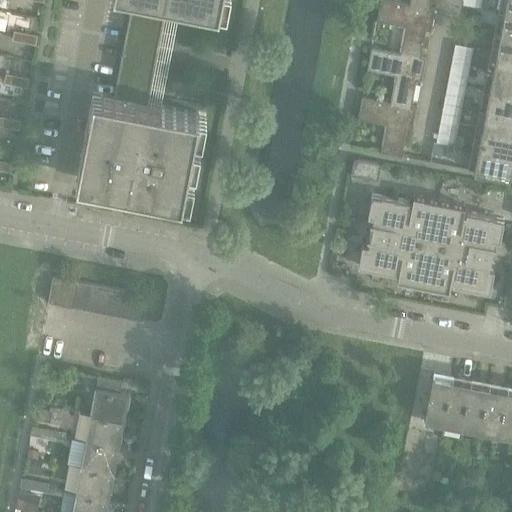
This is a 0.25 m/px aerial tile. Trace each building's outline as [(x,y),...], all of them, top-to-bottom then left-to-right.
[(182,201),(194,137),(199,113),(161,106),(160,106),(147,103),(166,0),(168,0),(181,2),(181,3),(218,10),(220,0),(132,0),(130,12),(129,12),(128,14),(129,14),(126,33),(125,33),(124,35),(125,36),(122,54),(121,54),(120,57),(121,57),(118,76),(117,75),(116,78),(117,78),(113,97),(101,94),(97,115),(88,113),(80,159),(88,160),(84,182),(182,201)] [(435,8),(430,7),(409,3),(391,0),(380,0),(376,21),(405,26),(400,52),(421,56),(423,47),(427,48),(430,36),(425,35),(426,31),(431,31),(435,8)] [(511,13),(504,12),(500,32),(511,34),(511,13)] [(24,42),(25,33),(14,30),(12,40),(24,42)] [(511,34),(500,32),(496,52),(511,54),(511,34)] [(35,45),(37,35),(25,33),(24,42),(35,45)] [(400,52),(371,47),(367,70),(395,75),(390,102),(411,105),(416,79),(421,80),(426,57),(421,56),(400,52)] [(511,54),(496,52),(492,72),(511,75),(511,54)] [(511,75),(492,72),(489,91),(511,95),(511,75)] [(15,85),(17,76),(5,73),(3,83),(15,85)] [(27,87),(29,78),(17,76),(15,85),(27,87)] [(511,95),(489,91),(485,111),(511,116),(511,95)] [(390,102),(362,96),(357,119),(386,124),(381,152),(401,156),(407,129),(412,129),(416,107),(411,105),(390,102)] [(511,116),(485,111),(481,131),(511,136),(511,116)] [(0,126),(7,127),(9,118),(0,116),(0,126)] [(19,130),(21,120),(9,118),(7,127),(19,130)] [(511,136),(481,131),(477,150),(511,157),(511,136)] [(456,135),(454,145),(460,146),(462,136),(456,135)] [(434,141),(432,155),(440,156),(442,143),(436,142),(434,141)] [(511,162),(511,157),(477,150),(474,170),(509,177),(511,162)] [(351,175),(378,180),(381,163),(354,158),(351,175)] [(0,170),(11,172),(12,163),(0,160),(0,162),(0,170)] [(413,195),(411,204),(409,204),(410,201),(372,193),(368,215),(373,217),(372,222),(370,222),(369,223),(372,224),(369,238),(367,237),(367,239),(369,239),(368,245),(362,244),(358,266),(396,273),(396,270),(398,270),(397,280),(449,290),(451,280),(453,281),(453,284),(490,291),(494,269),(489,268),(490,263),(492,263),(492,261),(490,261),(493,247),(495,247),(495,246),(493,245),(494,240),(500,241),(504,219),(466,212),(466,215),(463,214),(465,205),(413,195)] [(53,276),(48,303),(60,305),(65,279),(53,276)] [(76,281),(65,279),(60,305),(71,307),(76,281)] [(88,283),(76,281),(71,307),(84,310),(88,283)] [(100,285),(88,283),(84,310),(95,312),(100,285)] [(112,288),(100,285),(95,312),(107,314),(112,288)] [(124,290),(112,288),(107,314),(119,316),(124,290)] [(136,292),(124,290),(119,316),(131,319),(136,292)] [(148,295),(136,292),(131,319),(143,321),(148,295)] [(57,372),(43,369),(41,378),(55,381),(57,372)] [(433,374),(424,417),(437,420),(436,426),(444,427),(445,421),(453,378),(433,374)] [(98,376),(96,387),(91,415),(124,421),(129,394),(120,392),(122,380),(98,376)] [(471,381),(453,378),(445,421),(456,423),(454,429),(462,430),(463,425),(471,381)] [(489,385),(471,381),(463,425),(474,427),(473,433),(480,434),(481,428),(489,385)] [(508,388),(489,385),(481,428),(492,431),(491,436),(499,438),(500,432),(508,388)] [(511,389),(508,388),(500,432),(511,434),(510,440),(511,440),(511,389)] [(39,407),(36,420),(60,425),(62,410),(53,408),(50,408),(50,409),(39,407)] [(124,421),(91,415),(86,441),(119,447),(124,421)] [(45,428),(32,426),(30,434),(44,437),(45,428)] [(58,431),(45,428),(44,437),(57,440),(58,431)] [(119,447),(86,441),(81,467),(114,473),(119,447)] [(29,449),(28,456),(38,458),(39,451),(29,449)] [(28,458),(25,472),(38,475),(41,460),(28,458)] [(114,473),(81,467),(76,493),(109,499),(114,473)] [(35,480),(22,478),(20,487),(34,489),(35,480)] [(48,483),(35,480),(34,489),(47,492),(48,483)] [(20,492),(17,509),(31,511),(34,495),(20,492)] [(106,511),(109,499),(76,493),(71,511),(106,511)]
